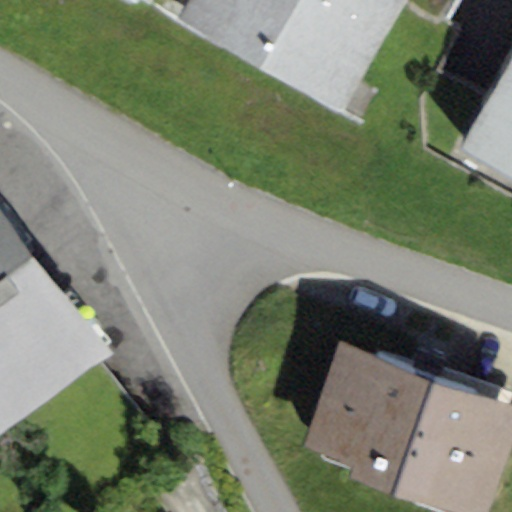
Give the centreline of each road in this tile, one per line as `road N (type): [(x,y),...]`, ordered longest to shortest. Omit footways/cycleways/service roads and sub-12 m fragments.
road 1 (residential): [(134,155),(283,230),(511,307)]
road 2 (residential): [(134,155),(148,276),(272,511)]
road 3 (residential): [(0,76),(134,155)]
